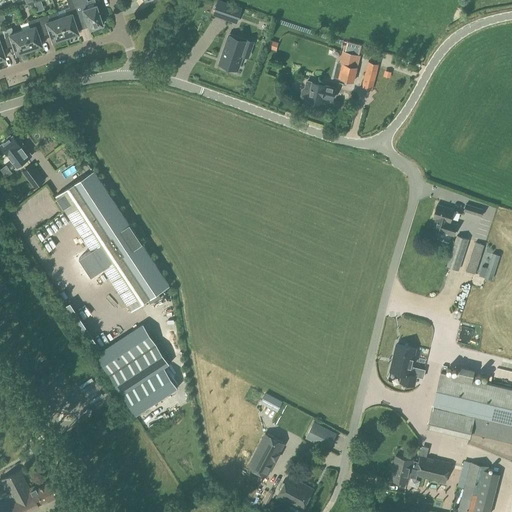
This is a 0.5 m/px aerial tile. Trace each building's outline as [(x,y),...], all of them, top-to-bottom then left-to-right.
[(66,15),(58,18),(65,37),(78,33),(74,22),(80,20),(75,6),(72,0),(66,0),(69,8),(64,9),(66,15)] [(85,18),(89,29),(102,25),(100,18),(103,18),(100,10),(97,11),(93,0),(91,0),(78,5),(78,2),(81,1),(80,0),(72,0),(75,6),(80,20),(85,18)] [(221,0),(218,0),(215,12),(226,16),(228,12),(239,16),(242,7),(221,0)] [(49,15),(38,18),(43,32),(48,30),(52,42),(65,37),(58,18),(57,12),(49,15)] [(38,34),(43,32),(38,18),(28,22),(30,27),(22,30),(29,50),(42,45),(38,34)] [(16,54),(29,50),(22,30),(9,34),(8,31),(3,33),(7,45),(12,43),(16,54)] [(228,38),(222,54),(226,56),(223,64),(238,70),(243,54),(248,56),(253,42),(246,39),(245,43),(228,38)] [(344,51),(340,63),(344,64),(340,79),(354,82),(360,55),(344,51)] [(373,90),(380,64),(368,61),(362,87),(373,90)] [(333,99),(335,88),(307,81),(306,85),(304,86),(302,95),(303,97),(309,99),(308,103),(321,106),(323,97),(333,99)] [(63,124),(56,115),(50,120),(57,129),(63,124)] [(8,139),(0,144),(17,167),(22,164),(29,158),(33,156),(19,137),(17,138),(14,134),(12,136),(10,135),(7,137),(8,139)] [(35,189),(45,181),(32,164),(22,172),(35,189)] [(56,195),(92,249),(90,250),(103,269),(104,268),(132,310),(169,285),(94,171),(56,195)] [(484,209),(466,203),(464,211),(482,216),(484,209)] [(450,221),(454,209),(438,205),(433,218),(437,219),(434,229),(444,232),(445,231),(454,234),(457,223),(450,221)] [(457,235),(447,266),(459,270),(469,239),(457,235)] [(466,271),(475,273),(485,245),(475,242),(466,271)] [(482,266),(480,275),(492,279),(499,256),(493,254),(488,268),(482,266)] [(462,300),(468,281),(460,279),(455,298),(462,300)] [(143,324),(97,354),(135,411),(137,414),(177,388),(164,367),(169,363),(156,344),(143,324)] [(397,344),(391,370),(403,373),(401,382),(414,385),(417,376),(410,374),(416,349),(397,344)] [(428,425),(470,436),(471,432),(511,441),(511,389),(472,379),(474,368),(457,365),(455,375),(441,372),(428,425)] [(274,409),(279,399),(263,392),(258,402),(274,409)] [(306,437),(324,445),(331,431),(314,422),(306,437)] [(266,476),(285,443),(266,432),(247,465),(266,476)] [(396,456),(391,478),(407,482),(409,476),(416,478),(417,476),(446,483),(451,462),(421,455),(419,462),(413,460),(396,456)] [(460,486),(464,487),(457,511),(439,511),(415,507),(414,511),(477,511),(489,466),(471,462),(466,480),(462,479),(460,486)] [(29,488),(20,470),(0,480),(10,498),(0,503),(0,511),(24,511),(38,505),(29,488)] [(288,476),(278,496),(290,502),(291,500),(303,507),(311,491),(299,485),(300,483),(288,476)] [(29,488),(38,505),(42,503),(44,504),(48,502),(48,499),(59,494),(53,481),(36,490),(34,486),(29,488)]
